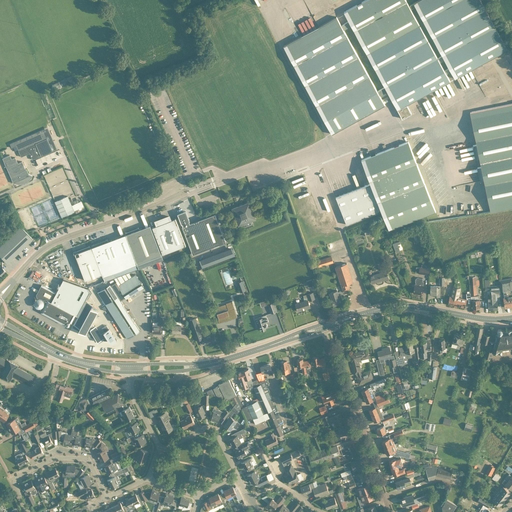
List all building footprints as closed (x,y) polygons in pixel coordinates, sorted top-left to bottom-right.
[(365,0),(344,12),(349,21),(341,25),(344,30),(351,25),(385,87),(377,91),(380,95),(387,91),(402,119),(411,113),(407,105),(450,81),(446,74),(444,70),(440,62),(437,58),(411,9),(409,6),(405,0),(365,0)] [(446,74),(451,71),(455,78),(507,50),(480,0),(418,0),(413,3),(414,3),(409,6),(411,9),(416,7),(442,55),(437,58),(440,62),(445,60),(449,68),(444,70),(446,74)] [(344,30),(341,25),(336,17),(283,46),(332,134),(385,105),(380,95),(377,91),(344,30)] [(511,103),(470,112),(477,144),(473,145),(476,159),(479,158),(481,167),(477,167),(480,181),(484,180),(490,212),(511,207),(511,103)] [(14,142),(9,144),(10,146),(11,148),(13,147),(15,151),(17,149),(21,157),(29,153),(30,155),(32,160),(52,151),(52,150),(47,139),(47,138),(46,138),(43,130),(43,129),(14,142)] [(408,141),(361,160),(371,183),(336,197),(347,224),(381,211),(389,229),(435,211),(408,141)] [(2,158),(3,158),(8,168),(11,167),(16,180),(19,180),(22,180),(25,179),(27,177),(28,174),(26,169),(25,169),(22,161),(18,163),(15,157),(11,159),(9,155),(2,158)] [(320,193),(316,194),(322,210),(325,208),(324,205),(331,202),(325,187),(318,189),(320,193)] [(83,206),(81,201),(74,204),(71,198),(69,199),(68,196),(55,202),(62,217),(74,211),(75,210),(75,211),(77,211),(77,209),(83,206)] [(233,209),(239,224),(255,218),(249,203),(244,204),(245,205),(243,206),(242,205),(240,205),(240,207),(238,208),(238,207),(233,209)] [(186,210),(177,214),(181,224),(182,224),(183,226),(190,223),(189,221),(190,221),(186,210)] [(190,223),(183,226),(182,226),(193,254),(225,241),(215,214),(201,219),(202,223),(193,227),(192,222),(190,223)] [(152,227),(154,232),(163,254),(186,245),(176,218),(170,220),(169,216),(156,221),(158,225),(152,227)] [(125,233),(126,234),(137,264),(161,255),(152,230),(150,225),(139,229),(139,228),(135,229),(135,228),(133,229),(133,230),(125,233)] [(20,226),(7,238),(20,251),(32,239),(20,226)] [(91,245),(92,247),(102,274),(103,276),(113,273),(115,277),(139,268),(137,264),(126,234),(108,241),(107,239),(102,241),(98,242),(99,243),(91,245)] [(0,244),(0,255),(7,263),(20,251),(7,238),(0,244)] [(73,252),(75,257),(78,267),(80,266),(85,280),(102,274),(92,247),(90,247),(90,246),(88,246),(73,252)] [(202,267),(234,255),(231,247),(198,259),(202,267)] [(317,267),(333,262),(331,257),(315,262),(317,267)] [(340,282),(341,286),(343,290),(350,288),(348,284),(353,282),(347,263),(335,267),(340,282)] [(370,276),(371,278),(372,283),(384,279),(385,280),(389,279),(386,271),(379,273),(370,276)] [(135,274),(119,285),(118,285),(126,297),(126,298),(130,296),(140,289),(144,287),(135,274)] [(46,276),(41,285),(43,286),(46,287),(56,293),(51,302),(74,314),(75,314),(78,316),(86,301),(91,291),(89,287),(63,278),(61,284),(60,284),(46,276)] [(415,285),(414,285),(413,293),(418,293),(421,294),(422,291),(423,291),(424,281),(422,281),(422,278),(419,278),(419,277),(417,277),(415,279),(415,280),(416,280),(415,282),(416,282),(415,285)] [(505,307),(511,306),(511,278),(511,277),(506,279),(499,280),(500,294),(504,294),(504,297),(503,297),(505,307)] [(312,279),(306,281),(308,287),(314,285),(312,279)] [(489,280),(489,281),(490,281),(490,283),(491,290),(491,293),(492,301),(493,309),(498,308),(497,301),(496,301),(494,279),(489,280)] [(237,283),(240,293),(245,291),(242,281),(237,283)] [(98,292),(106,305),(118,297),(121,300),(126,297),(118,285),(119,285),(116,282),(111,285),(110,284),(98,292)] [(449,300),(448,304),(453,306),(457,287),(458,284),(454,283),(451,296),(449,296),(449,300)] [(457,287),(453,306),(458,307),(460,298),(458,298),(461,285),(458,284),(457,287)] [(51,302),(56,293),(46,287),(43,286),(41,285),(36,294),(37,298),(38,298),(39,298),(40,298),(41,298),(42,299),(43,299),(44,300),(44,301),(44,302),(44,303),(44,304),(44,305),(44,306),(43,306),(42,307),(41,308),(40,308),(41,309),(42,310),(42,312),(65,324),(65,323),(66,323),(66,324),(67,325),(68,326),(68,325),(69,325),(70,325),(70,324),(70,323),(69,322),(70,321),(71,322),(75,314),(74,314),(51,302)] [(430,289),(430,294),(435,294),(435,297),(436,297),(440,297),(440,287),(437,287),(437,286),(430,286),(430,289)] [(331,299),(332,301),(334,305),(341,303),(340,298),(339,296),(337,290),(330,293),(331,299)] [(295,304),(296,306),(298,311),(310,307),(308,300),(309,300),(315,299),(313,292),(303,295),(305,301),(295,304)] [(472,300),(472,303),(473,308),(480,307),(479,304),(481,304),(480,301),(479,301),(479,299),(479,295),(471,296),(471,300),(472,300)] [(118,297),(106,305),(116,322),(129,313),(123,304),(121,300),(118,297)] [(34,302),(34,304),(35,305),(36,307),(37,307),(39,308),(41,307),(42,306),(43,305),(44,304),(44,302),(43,301),(42,299),(41,298),(39,298),(38,298),(37,299),(35,299),(34,301),(34,302)] [(86,301),(76,320),(74,324),(73,324),(80,328),(78,331),(86,335),(86,333),(97,339),(99,342),(98,342),(99,342),(104,339),(103,339),(101,334),(96,326),(95,326),(91,324),(98,311),(91,308),(93,304),(86,301)] [(228,311),(216,314),(219,324),(237,318),(231,302),(225,304),(228,311)] [(271,313),(277,311),(274,302),(268,304),(271,313)] [(129,313),(116,322),(127,338),(140,330),(135,323),(129,313)] [(259,323),(257,324),(259,329),(260,328),(261,329),(261,330),(266,329),(265,326),(267,326),(266,322),(268,321),(267,317),(267,318),(266,315),(257,317),(259,323)] [(153,322),(152,332),(161,333),(161,329),(165,330),(166,316),(160,316),(160,322),(153,322)] [(195,318),(189,320),(193,331),(197,340),(203,338),(199,329),(195,318)] [(104,332),(101,334),(103,339),(104,338),(105,340),(109,339),(110,342),(117,342),(114,337),(115,337),(114,336),(114,335),(113,334),(112,334),(109,329),(107,325),(102,328),(104,332)] [(472,352),(476,353),(478,353),(481,336),(483,328),(477,327),(472,352)] [(489,340),(488,344),(484,356),(489,361),(492,351),(499,350),(502,350),(502,351),(509,350),(509,349),(511,348),(511,349),(511,348),(511,328),(505,330),(502,330),(501,330),(500,329),(499,329),(498,329),(497,330),(497,331),(497,332),(497,333),(497,335),(496,334),(495,338),(496,338),(494,342),(489,340)] [(454,333),(453,338),(452,342),(458,343),(456,348),(459,349),(460,344),(462,344),(463,338),(461,337),(461,335),(458,334),(458,333),(456,333),(455,334),(454,333)] [(482,343),(488,344),(489,340),(490,335),(484,333),(483,340),(482,343)] [(203,337),(204,340),(206,345),(216,342),(214,334),(203,337)] [(436,343),(437,348),(437,349),(438,349),(438,353),(442,352),(442,351),(446,351),(447,348),(445,348),(445,344),(444,339),(438,340),(439,342),(436,343)] [(426,342),(419,343),(421,351),(419,352),(420,358),(427,357),(426,351),(431,350),(430,344),(426,345),(426,342)] [(405,345),(406,346),(407,357),(412,357),(411,353),(415,352),(415,348),(413,348),(412,344),(405,345)] [(396,358),(398,365),(402,364),(408,363),(407,359),(407,357),(406,346),(398,347),(399,356),(400,356),(400,357),(396,358)] [(378,351),(378,355),(378,356),(379,356),(380,362),(384,361),(384,359),(389,358),(389,360),(390,367),(396,365),(395,359),(394,355),(391,356),(389,347),(383,349),(383,350),(378,351)] [(355,373),(357,373),(359,376),(356,377),(359,384),(373,378),(371,371),(362,375),(360,372),(359,366),(360,366),(358,359),(361,359),(361,360),(369,358),(367,351),(364,352),(363,350),(355,353),(355,354),(350,355),(351,361),(352,361),(355,373)] [(312,357),(313,362),(313,365),(319,364),(319,366),(325,365),(324,358),(319,359),(318,356),(312,357)] [(0,375),(9,380),(12,376),(23,382),(30,386),(34,377),(28,373),(16,367),(17,366),(18,366),(12,362),(11,364),(6,361),(7,361),(0,357),(0,375)] [(296,359),(297,364),(297,367),(302,366),(303,373),(311,372),(310,370),(309,367),(309,360),(303,361),(303,359),(296,359)] [(281,362),(281,367),(282,373),(290,372),(289,363),(287,363),(287,361),(281,362)] [(256,373),(256,374),(259,379),(265,393),(268,392),(269,391),(268,388),(267,388),(266,385),(269,385),(267,377),(263,378),(262,374),(265,373),(265,372),(267,371),(268,375),(273,373),(272,370),(270,364),(260,366),(262,373),(257,374),(256,373)] [(464,367),(462,372),(464,373),(463,376),(469,378),(469,374),(471,369),(464,367)] [(237,373),(239,377),(239,379),(242,389),(248,387),(248,388),(253,386),(252,381),(251,378),(248,369),(242,371),(237,373)] [(294,373),(290,375),(294,383),(297,386),(300,384),(298,381),(294,373)] [(370,384),(371,387),(376,385),(377,387),(378,387),(378,386),(386,383),(384,378),(370,384)] [(213,388),(215,393),(217,397),(219,398),(221,397),(222,398),(224,397),(226,400),(236,395),(229,379),(218,384),(219,385),(218,385),(218,386),(213,388)] [(254,403),(242,408),(248,420),(250,419),(250,420),(253,418),(272,410),(265,393),(259,379),(254,381),(252,381),(253,386),(258,398),(253,400),(254,403)] [(56,384),(55,387),(61,389),(57,400),(62,402),(64,395),(70,397),(71,394),(72,394),(73,389),(65,386),(65,387),(56,384)] [(362,390),(364,397),(370,394),(369,391),(372,390),(372,389),(377,387),(376,385),(371,387),(362,390)] [(88,398),(91,403),(92,405),(112,396),(108,389),(88,398)] [(370,394),(364,397),(367,403),(376,399),(377,403),(385,399),(384,396),(380,397),(379,395),(375,397),(374,392),(370,394)] [(322,396),(323,399),(324,404),(328,402),(329,405),(334,403),(333,401),(336,400),(334,394),(331,395),(331,393),(322,396)] [(118,394),(113,396),(101,402),(106,412),(115,408),(121,405),(123,404),(118,394)] [(209,405),(209,399),(213,399),(213,395),(209,395),(204,395),(204,405),(209,405)] [(185,396),(182,398),(185,404),(184,405),(188,413),(193,411),(185,396)] [(86,398),(79,402),(79,406),(80,411),(87,409),(87,408),(91,407),(86,398)] [(388,398),(385,399),(377,403),(378,406),(379,406),(390,402),(388,398)] [(234,412),(237,414),(241,408),(235,404),(232,410),(234,411),(234,412)] [(121,405),(115,408),(117,413),(121,411),(123,415),(120,416),(123,422),(134,417),(129,407),(124,409),(121,405)] [(328,412),(326,405),(319,408),(321,414),(328,412)] [(194,409),(197,414),(199,419),(206,415),(201,406),(194,409)] [(369,409),(372,416),(381,412),(379,406),(378,406),(369,409)] [(10,413),(4,409),(0,415),(0,417),(2,419),(4,421),(10,413)] [(213,411),(212,415),(210,419),(217,422),(220,414),(222,416),(221,416),(225,418),(229,412),(226,410),(224,412),(218,409),(216,413),(213,411)] [(229,412),(225,418),(224,419),(227,421),(224,426),(230,430),(233,426),(236,428),(240,424),(230,417),(234,412),(234,411),(232,410),(232,409),(229,412)] [(85,414),(90,418),(92,420),(96,417),(89,410),(85,414)] [(272,410),(253,418),(255,424),(270,418),(274,428),(279,425),(278,423),(274,414),(272,410)] [(381,412),(372,416),(374,422),(382,419),(383,422),(394,418),(393,414),(383,418),(381,412)] [(165,413),(160,415),(156,417),(159,423),(159,422),(165,433),(173,429),(165,413)] [(322,421),(324,426),(327,425),(331,423),(334,421),(335,425),(344,422),(343,418),(342,419),(340,413),(334,416),(329,418),(328,415),(322,418),(324,421),(322,421)] [(180,421),(182,424),(184,429),(195,423),(191,415),(187,417),(187,418),(180,421)] [(442,424),(450,426),(452,419),(444,417),(442,424)] [(12,434),(20,429),(23,427),(24,427),(26,425),(25,422),(21,424),(20,422),(17,424),(14,419),(7,424),(12,434)] [(26,425),(24,427),(26,431),(35,426),(33,422),(26,425)] [(127,426),(129,430),(128,431),(130,435),(133,434),(132,433),(135,432),(140,429),(137,424),(137,423),(137,422),(132,424),(127,426)] [(424,429),(434,431),(436,424),(426,422),(424,429)] [(279,425),(274,428),(278,436),(283,434),(279,425)] [(232,446),(232,447),(241,442),(244,440),(242,437),(243,437),(241,434),(251,429),(249,426),(244,428),(235,432),(237,435),(229,439),(232,445),(232,446)] [(383,426),(377,428),(379,435),(389,431),(389,432),(394,431),(393,430),(394,429),(393,427),(385,430),(383,426)] [(346,427),(342,429),(338,430),(338,431),(334,432),(335,435),(340,433),(341,438),(345,437),(345,438),(350,437),(346,427)] [(69,441),(70,441),(74,442),(74,445),(80,446),(82,437),(78,436),(79,435),(77,434),(78,431),(74,431),(74,428),(72,428),(71,435),(69,441)] [(58,438),(57,430),(53,430),(53,432),(52,432),(47,435),(45,432),(40,435),(42,439),(44,438),(45,441),(48,446),(53,443),(52,440),(54,439),(54,438),(58,438)] [(61,430),(57,430),(58,438),(61,438),(64,439),(63,442),(69,443),(70,441),(69,441),(71,435),(68,434),(68,433),(67,432),(61,431),(61,430)] [(278,442),(273,432),(269,434),(271,438),(265,440),(268,447),(278,442)] [(36,443),(41,441),(38,433),(33,436),(36,443)] [(133,435),(129,437),(127,439),(129,442),(132,440),(133,443),(135,442),(137,446),(146,442),(144,438),(142,435),(135,439),(133,435)] [(86,438),(85,442),(84,447),(90,448),(91,445),(93,446),(94,445),(97,448),(97,447),(102,442),(102,441),(99,439),(98,440),(96,439),(90,437),(90,439),(86,438)] [(382,442),(384,448),(394,444),(392,438),(388,439),(382,442)] [(21,441),(22,443),(20,444),(24,452),(29,449),(24,439),(21,441)] [(235,451),(239,458),(246,454),(245,450),(248,449),(247,446),(249,444),(248,442),(251,441),(250,440),(241,445),(242,448),(235,451)] [(102,442),(97,447),(99,449),(101,451),(97,453),(101,461),(109,458),(105,450),(107,449),(105,445),(102,442)] [(435,452),(437,445),(428,443),(426,450),(435,452)] [(352,444),(348,446),(345,447),(340,449),(343,455),(346,454),(348,458),(355,455),(353,449),(354,449),(352,444)] [(394,444),(384,448),(387,455),(397,451),(394,444)] [(336,445),(330,448),(333,457),(336,465),(340,463),(337,455),(339,454),(336,445)] [(30,449),(32,454),(35,458),(44,454),(40,446),(34,449),(34,447),(30,449)] [(324,460),(333,457),(330,448),(308,456),(312,465),(324,460)] [(136,460),(139,462),(144,463),(148,452),(143,450),(140,449),(136,460)] [(400,450),(399,455),(409,458),(414,459),(415,455),(410,454),(410,453),(400,450)] [(15,456),(17,460),(20,465),(29,461),(25,453),(20,456),(19,454),(15,456)] [(110,463),(108,464),(103,466),(105,469),(108,473),(117,469),(114,461),(120,458),(122,457),(121,454),(118,455),(112,458),(108,460),(110,463)] [(252,457),(246,461),(241,463),(244,469),(246,468),(248,471),(254,468),(252,465),(255,463),(254,460),(253,460),(252,457)] [(472,457),(469,466),(476,468),(478,459),(472,457)] [(396,459),(389,461),(391,468),(401,465),(403,465),(401,458),(396,459)] [(351,461),(344,464),(345,467),(348,466),(350,470),(353,469),(356,468),(360,467),(358,460),(354,462),(354,461),(351,462),(351,461)] [(295,472),(291,463),(284,466),(287,472),(288,472),(289,475),(285,476),(289,484),(298,480),(298,481),(304,479),(301,473),(297,474),(296,471),(295,472)] [(489,464),(484,473),(490,476),(495,467),(489,464)] [(66,465),(66,470),(66,476),(75,476),(75,474),(77,474),(79,470),(78,470),(78,469),(75,469),(75,466),(66,465)] [(401,465),(391,468),(393,475),(400,473),(405,472),(404,467),(402,468),(401,465)] [(429,468),(425,469),(429,480),(434,478),(437,467),(428,465),(429,468)] [(127,466),(121,469),(113,473),(115,476),(107,480),(112,489),(119,485),(116,479),(119,478),(118,475),(123,473),(129,470),(127,466)] [(452,470),(438,467),(436,475),(450,479),(452,470)] [(47,472),(49,477),(50,480),(59,476),(55,468),(47,472)] [(256,471),(252,473),(247,475),(251,483),(252,482),(254,485),(257,483),(258,486),(270,481),(267,475),(260,478),(256,471)] [(406,478),(395,482),(398,489),(412,484),(409,477),(421,474),(420,471),(405,475),(406,478)] [(356,475),(352,476),(353,479),(354,479),(356,483),(359,482),(365,479),(363,472),(356,474),(356,475)] [(496,473),(492,478),(497,482),(501,477),(496,473)] [(511,475),(509,473),(502,482),(511,489),(511,487),(511,475)] [(88,474),(84,477),(80,478),(84,486),(92,483),(90,479),(88,474)] [(35,481),(37,486),(39,488),(40,491),(45,489),(44,485),(44,484),(47,483),(46,480),(44,475),(38,478),(38,480),(35,481)] [(29,494),(31,492),(32,494),(37,492),(35,488),(31,480),(24,483),(29,494)] [(308,484),(309,484),(300,487),(302,491),(303,491),(304,494),(312,491),(313,490),(316,498),(329,493),(334,492),(333,489),(328,490),(325,483),(315,487),(313,482),(308,484)] [(357,489),(360,495),(360,496),(370,492),(367,485),(357,489)] [(233,486),(228,488),(232,496),(236,493),(233,486)] [(497,493),(492,500),(496,503),(500,506),(505,499),(511,492),(507,489),(503,486),(497,493)] [(77,493),(79,498),(84,495),(87,500),(95,496),(91,489),(87,491),(86,488),(77,493)] [(224,493),(222,494),(224,499),(232,496),(228,488),(223,491),(224,493)] [(143,491),(140,493),(142,498),(144,501),(147,499),(148,498),(157,501),(158,498),(160,493),(155,492),(156,491),(152,490),(151,494),(148,493),(145,494),(143,491)] [(335,493),(339,503),(343,501),(344,502),(345,501),(341,491),(335,493)] [(370,492),(360,496),(362,502),(366,501),(372,499),(370,492)] [(134,496),(131,498),(134,504),(137,502),(138,503),(140,502),(138,498),(136,493),(133,494),(134,496)] [(218,493),(214,496),(217,503),(222,501),(226,510),(229,509),(224,499),(222,494),(219,495),(218,493)] [(161,496),(160,501),(159,504),(163,505),(163,504),(167,505),(167,504),(171,505),(171,504),(175,506),(177,500),(173,499),(173,496),(166,494),(165,497),(161,496)] [(286,494),(283,497),(281,496),(276,502),(272,499),(267,505),(272,510),(276,505),(279,507),(285,499),(289,495),(286,494)] [(402,501),(400,502),(402,505),(403,505),(406,504),(407,504),(408,506),(417,503),(418,503),(427,500),(426,496),(414,500),(414,499),(412,494),(404,497),(404,498),(401,499),(402,501)] [(207,501),(211,509),(216,507),(216,506),(218,505),(217,503),(214,496),(209,498),(210,500),(207,501)] [(128,504),(125,505),(128,511),(129,511),(132,511),(131,509),(136,507),(134,504),(131,498),(128,499),(127,497),(125,499),(128,504)] [(334,497),(329,499),(324,501),(327,509),(337,505),(334,497)] [(479,497),(477,501),(488,507),(490,504),(479,497)] [(181,498),(179,503),(179,505),(183,506),(182,510),(189,509),(189,508),(190,508),(192,503),(189,502),(189,500),(185,499),(185,498),(184,498),(183,498),(181,498)] [(452,511),(457,505),(445,498),(440,506),(441,511),(452,511)] [(44,511),(54,511),(54,510),(53,508),(59,505),(58,504),(60,503),(59,501),(57,502),(49,506),(50,509),(50,510),(44,511)] [(118,504),(115,505),(118,511),(119,511),(118,511),(122,511),(124,510),(125,511),(128,511),(125,505),(122,506),(120,501),(118,502),(118,504)] [(207,501),(202,503),(204,506),(203,507),(202,507),(201,508),(201,509),(201,510),(201,511),(200,511),(205,511),(211,509),(207,501)] [(296,502),(293,506),(290,509),(294,511),(299,505),(296,502)]
